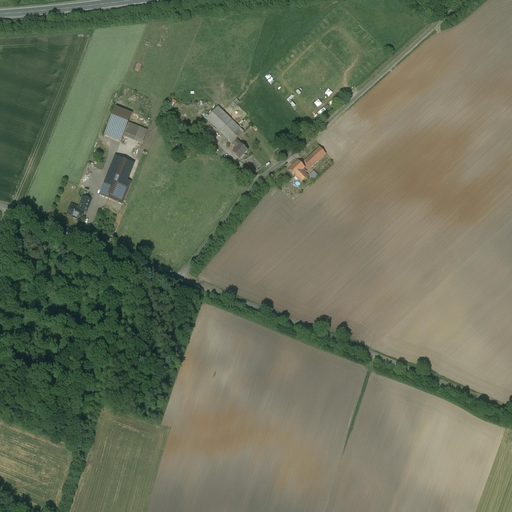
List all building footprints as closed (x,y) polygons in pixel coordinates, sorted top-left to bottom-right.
[(244,132),(218,107),(206,120),(232,144),(236,140),(244,132)] [(116,108),(104,137),(121,144),(133,115),(116,108)] [(323,140),(318,145),(320,148),(326,154),(352,131),(353,129),(354,129),(346,120),(325,139),(323,140)] [(362,124),(354,130),(353,129),(352,131),(358,137),(367,129),(362,124)] [(209,143),(198,132),(194,135),(197,138),(193,141),(202,149),(209,143)] [(248,151),(236,140),(232,144),(237,148),(233,153),(240,159),(248,151)] [(326,154),(320,148),(316,151),(322,158),(326,154)] [(316,151),(305,162),(311,168),(322,158),(316,151)] [(115,156),(99,196),(122,205),(131,182),(127,181),(134,164),(115,156)] [(305,168),(298,161),(289,169),(296,176),(299,179),(305,173),(302,170),(305,168)] [(315,179),(320,175),(316,170),(311,175),(315,179)] [(79,208),(73,206),(72,210),(70,209),(68,214),(73,217),(73,218),(77,219),(78,218),(81,220),(82,217),(83,217),(83,216),(83,215),(85,211),(84,210),(85,208),(88,209),(91,200),(83,197),(79,208)]
